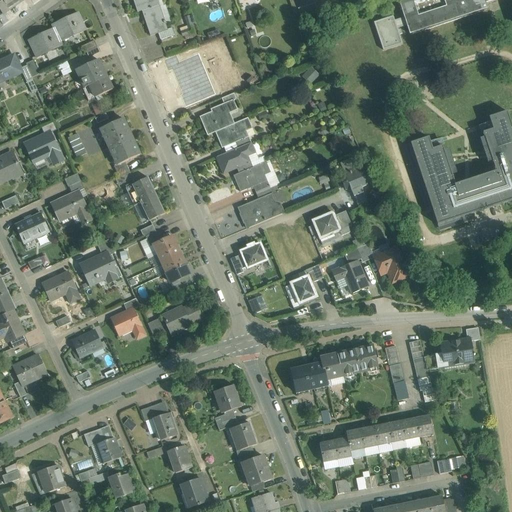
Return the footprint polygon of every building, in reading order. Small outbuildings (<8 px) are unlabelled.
[(0,0),(0,10),(2,14),(22,0),(0,0)] [(157,0),(138,0),(134,1),(138,12),(142,11),(150,36),(158,33),(167,30),(165,24),(166,23),(165,21),(164,21),(157,0)] [(511,0),(466,0),(453,4),(451,0),(397,0),(404,18),(406,26),(409,35),(488,9),(486,3),(494,0),(511,0)] [(315,3),(298,9),(302,21),(319,15),(315,3)] [(78,13),(52,25),(54,29),(60,42),(61,42),(86,30),(78,13)] [(194,32),(189,16),(185,17),(189,31),(181,33),(182,36),(194,32)] [(406,26),(404,18),(394,21),(393,17),(374,23),(383,50),(402,44),(397,29),(406,26)] [(172,28),(167,30),(158,33),(160,40),(174,35),(172,28)] [(54,29),(28,41),(36,58),(62,46),(61,42),(60,42),(54,29)] [(94,41),(81,47),(84,53),(86,52),(97,47),(94,41)] [(97,47),(86,52),(89,58),(100,53),(97,47)] [(15,55),(0,62),(0,84),(22,74),(24,73),(21,68),(15,55)] [(212,97),(200,69),(204,67),(199,55),(172,66),(178,82),(191,77),(201,102),(212,97)] [(40,74),(33,61),(26,64),(27,66),(32,77),(40,74)] [(62,76),(72,72),(67,61),(57,65),(62,76)] [(99,61),(77,71),(85,88),(90,86),(107,78),(99,61)] [(27,66),(21,68),(24,73),(22,74),(26,82),(33,78),(32,77),(27,66)] [(309,84),(319,75),(312,67),(301,76),(309,84)] [(107,78),(90,86),(96,98),(113,90),(107,78)] [(234,94),(221,99),(224,105),(233,101),(236,100),(234,94)] [(224,105),(210,111),(212,114),(200,119),(208,137),(215,134),(215,133),(230,127),(225,116),(237,111),(233,101),(224,105)] [(511,200),(511,126),(507,112),(489,118),(493,130),(483,133),(496,172),(455,185),(442,146),(432,150),(428,138),(411,144),(439,231),(472,220),(470,214),(511,200)] [(106,114),(95,119),(97,124),(108,119),(106,114)] [(123,119),(101,129),(117,165),(118,165),(125,162),(140,155),(123,119)] [(248,119),(230,127),(215,133),(215,134),(222,149),(234,144),(249,138),(246,131),(252,129),(248,119)] [(53,122),(42,128),(45,136),(51,133),(52,133),(57,131),(53,122)] [(45,136),(24,146),(33,164),(50,156),(55,167),(64,162),(59,152),(60,151),(52,133),(51,133),(45,136)] [(77,134),(68,138),(77,158),(86,154),(77,134)] [(430,140),(432,147),(441,144),(440,137),(430,140)] [(249,138),(234,144),(237,151),(250,146),(252,145),(249,138)] [(237,151),(218,159),(224,174),(236,169),(250,163),(248,158),(254,155),(250,146),(237,151)] [(13,155),(0,161),(0,183),(21,174),(24,180),(25,179),(13,155)] [(355,169),(351,159),(340,164),(344,174),(339,176),(345,189),(350,187),(355,198),(365,194),(362,188),(367,185),(360,167),(355,169)] [(125,162),(118,165),(117,165),(114,167),(119,178),(130,173),(125,162)] [(250,163),(236,169),(239,176),(253,170),(250,163)] [(239,176),(234,178),(241,193),(253,188),(267,182),(265,176),(271,174),(267,164),(253,170),(239,176)] [(278,182),(285,180),(281,170),(274,172),(278,182)] [(119,178),(115,179),(118,186),(133,179),(130,173),(119,178)] [(77,174),(65,180),(68,187),(69,187),(81,181),(77,174)] [(149,178),(132,185),(133,186),(141,201),(140,201),(141,203),(156,196),(148,179),(149,178)] [(81,181),(69,187),(73,194),(79,191),(79,192),(85,189),(81,181)] [(267,182),(253,188),(255,193),(269,187),(267,182)] [(276,186),(256,195),(259,200),(272,195),(279,192),(276,186)] [(73,194),(51,204),(60,222),(77,214),(82,224),(91,220),(86,210),(87,209),(79,192),(79,191),(73,194)] [(259,200),(238,209),(247,229),(284,213),(280,204),(275,202),(272,195),(259,200)] [(156,196),(141,203),(142,206),(143,205),(150,221),(149,221),(149,222),(165,214),(165,213),(164,214),(156,196)] [(19,204),(16,197),(2,203),(5,210),(19,204)] [(346,211),(335,216),(341,231),(352,226),(346,211)] [(333,212),(312,221),(320,240),(341,231),(335,216),(333,212)] [(41,213),(15,225),(24,245),(50,233),(41,213)] [(153,225),(141,231),(144,237),(145,236),(156,232),(153,225)] [(156,232),(145,236),(148,241),(159,236),(156,231),(156,232)] [(159,236),(148,241),(150,247),(153,245),(161,241),(159,236)] [(161,241),(153,245),(158,255),(176,246),(172,236),(161,241)] [(108,240),(97,245),(102,255),(106,253),(107,257),(114,253),(108,240)] [(360,240),(354,243),(357,249),(362,247),(360,240)] [(254,243),(247,246),(248,248),(240,252),(241,255),(246,268),(247,270),(268,261),(260,243),(255,245),(254,243)] [(369,244),(362,247),(368,261),(375,258),(374,258),(375,258),(369,244)] [(176,246),(158,255),(162,264),(181,256),(176,246)] [(368,261),(362,247),(357,249),(356,249),(362,264),(368,261)] [(410,277),(398,248),(375,258),(374,258),(375,258),(380,272),(387,269),(393,284),(410,277)] [(91,260),(101,281),(106,279),(108,284),(118,279),(107,257),(106,253),(102,255),(91,260)] [(241,255),(230,260),(237,275),(243,273),(242,269),(246,268),(241,255)] [(181,256),(162,264),(167,274),(185,265),(181,256)] [(43,264),(40,258),(28,263),(31,269),(39,266),(43,264)] [(101,281),(91,260),(80,265),(90,286),(101,281)] [(367,288),(356,262),(331,272),(335,282),(345,278),(351,294),(367,288)] [(185,265),(167,274),(171,283),(189,275),(190,275),(185,265)] [(318,266),(305,271),(307,277),(308,276),(311,284),(324,279),(318,266)] [(68,272),(43,284),(52,302),(67,295),(71,304),(81,299),(68,272)] [(189,275),(171,283),(175,291),(181,288),(180,285),(191,280),(189,275)] [(307,277),(290,284),(300,308),(315,301),(314,299),(317,298),(311,284),(308,276),(307,277)] [(0,308),(12,303),(13,303),(1,279),(0,279),(0,308)] [(262,295),(247,300),(252,314),(267,309),(262,295)] [(136,299),(124,305),(127,311),(133,308),(134,309),(139,306),(136,299)] [(12,303),(0,308),(0,316),(13,311),(15,310),(12,303)] [(175,310),(162,316),(170,331),(188,322),(190,326),(203,319),(196,303),(176,312),(175,310)] [(127,311),(111,319),(119,336),(132,329),(137,339),(145,335),(140,326),(141,325),(134,309),(133,308),(127,311)] [(0,316),(0,335),(3,334),(8,343),(10,342),(24,335),(25,335),(13,311),(0,316)] [(68,316),(56,322),(59,328),(71,322),(68,316)] [(158,319),(148,324),(153,336),(164,331),(158,319)] [(478,329),(466,331),(468,340),(471,339),(471,342),(480,340),(478,329)] [(95,331),(72,342),(80,359),(103,348),(95,331)] [(24,335),(10,342),(13,349),(28,343),(24,335)] [(468,340),(455,341),(460,368),(465,367),(464,365),(466,365),(465,364),(474,363),(473,356),(475,355),(475,354),(473,354),(471,342),(471,339),(468,340)] [(420,341),(409,343),(411,349),(421,346),(420,341)] [(455,341),(440,344),(444,368),(445,368),(446,370),(460,368),(455,341)] [(373,346),(358,350),(358,349),(353,351),(337,355),(342,376),(343,376),(378,368),(373,346)] [(396,346),(385,349),(386,355),(397,352),(396,346)] [(422,352),(412,354),(413,360),(424,357),(422,352)] [(337,355),(321,359),(322,364),(323,364),(326,380),(327,380),(328,386),(328,387),(345,383),(343,376),(342,376),(337,355)] [(36,356),(13,367),(21,383),(23,388),(46,378),(36,356)] [(437,356),(424,358),(427,371),(439,369),(437,356)] [(398,357),(388,360),(389,366),(400,363),(398,357)] [(424,357),(413,360),(418,380),(428,377),(427,371),(424,358),(424,357)] [(322,364),(291,371),(296,393),(328,386),(327,380),(326,380),(323,364),(322,364)] [(401,364),(389,366),(390,372),(402,370),(401,364)] [(402,370),(390,372),(392,378),(403,375),(402,370)] [(88,372),(76,378),(79,384),(91,378),(88,372)] [(403,375),(392,378),(393,384),(405,381),(403,375)] [(21,383),(15,386),(21,398),(26,396),(23,388),(21,383)] [(234,385),(214,392),(217,401),(220,400),(224,413),(233,410),(233,409),(241,406),(234,386),(234,385)] [(0,423),(12,417),(0,394),(0,423)] [(158,405),(162,416),(168,414),(165,403),(158,405)] [(158,405),(153,407),(157,418),(162,416),(158,405)] [(157,418),(153,407),(147,409),(151,420),(154,419),(157,418)] [(151,420),(147,409),(141,411),(145,422),(151,420)] [(234,412),(221,416),(223,423),(236,418),(234,412)] [(157,418),(154,419),(159,433),(161,441),(178,435),(170,413),(168,414),(162,416),(157,418)] [(429,416),(415,419),(419,438),(433,435),(429,416)] [(131,431),(136,424),(128,418),(123,425),(131,431)] [(236,418),(223,423),(225,429),(238,424),(236,418)] [(151,420),(145,422),(150,436),(159,433),(154,419),(151,420)] [(415,419),(401,422),(405,440),(419,438),(415,419)] [(250,422),(233,428),(241,450),(258,444),(250,422)] [(401,422),(388,424),(391,443),(405,440),(401,422)] [(388,424),(374,427),(378,446),(391,443),(388,424)] [(374,427),(360,430),(364,449),(378,446),(374,427)] [(106,441),(102,429),(96,431),(100,443),(106,441)] [(360,430),(346,433),(348,439),(350,451),(364,449),(360,430)] [(96,431),(90,433),(95,445),(98,444),(100,443),(96,431)] [(95,445),(90,433),(84,435),(88,447),(95,445)] [(100,443),(98,444),(105,463),(120,458),(114,439),(106,441),(100,443)] [(348,439),(334,441),(338,460),(351,458),(350,451),(348,439)] [(334,441),(320,444),(323,463),(338,460),(334,441)] [(184,446),(168,452),(176,474),(192,468),(188,458),(189,458),(186,451),(184,446)] [(155,450),(147,453),(149,459),(157,456),(155,450)] [(251,454),(239,458),(241,464),(254,460),(251,454)] [(254,460),(241,464),(249,488),(250,487),(262,483),(271,480),(263,457),(254,460)] [(449,460),(437,462),(440,475),(452,472),(449,460)] [(431,463),(425,464),(427,477),(434,476),(431,463)] [(7,474),(17,470),(15,465),(5,469),(7,474)] [(59,465),(41,471),(48,493),(66,486),(59,465)] [(422,478),(420,467),(411,469),(413,480),(422,478)] [(95,469),(79,475),(81,482),(89,479),(97,476),(95,469)] [(382,469),(374,470),(375,476),(378,487),(385,486),(382,469)] [(405,482),(403,469),(397,470),(399,483),(405,482)] [(18,470),(17,470),(7,474),(2,476),(5,484),(21,478),(18,470)] [(397,470),(390,471),(393,484),(399,483),(397,470)] [(129,474),(120,477),(119,474),(118,475),(109,478),(114,494),(121,492),(123,497),(135,493),(129,474)] [(375,476),(370,477),(372,488),(378,487),(375,476)] [(200,478),(182,485),(190,508),(208,502),(200,478)] [(366,489),(364,478),(356,480),(358,491),(366,489)] [(89,479),(81,482),(84,488),(91,485),(89,479)] [(348,480),(342,481),(344,494),(350,492),(348,480)] [(342,481),(335,482),(338,495),(344,494),(342,481)] [(262,483),(250,487),(252,493),(264,488),(262,483)] [(272,493),(254,498),(257,511),(271,511),(278,510),(281,509),(278,502),(275,503),(272,493)] [(442,496),(428,499),(430,511),(444,511),(445,511),(444,506),(443,500),(442,496)] [(78,511),(73,498),(57,504),(60,511),(78,511)] [(430,511),(428,499),(414,502),(416,511),(430,511)] [(416,511),(414,502),(401,504),(402,511),(416,511)]
